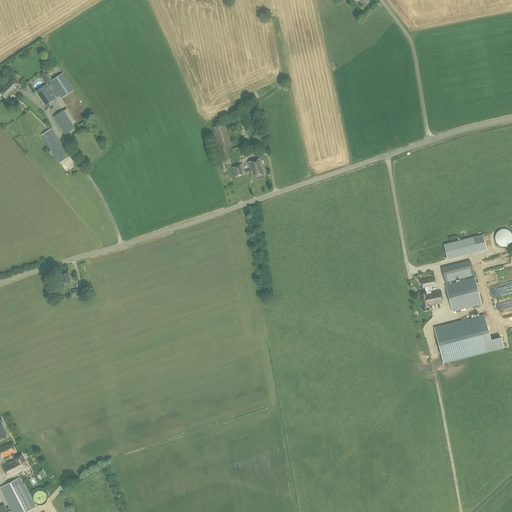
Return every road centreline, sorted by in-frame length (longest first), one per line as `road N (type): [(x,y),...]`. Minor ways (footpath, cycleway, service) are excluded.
road 1 (tertiary): [(0,283),(511,118)]
road 2 (unknown): [(122,245),(100,192),(40,99)]
